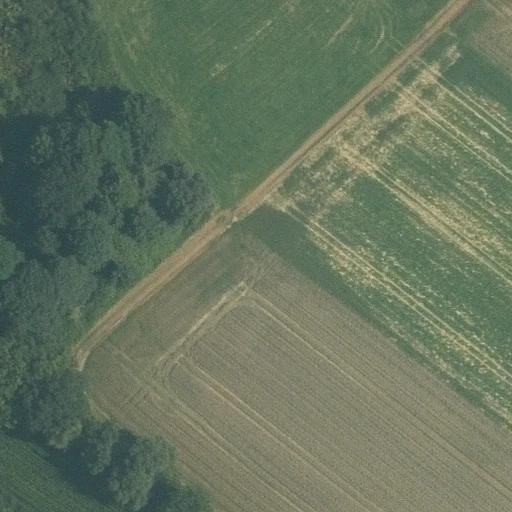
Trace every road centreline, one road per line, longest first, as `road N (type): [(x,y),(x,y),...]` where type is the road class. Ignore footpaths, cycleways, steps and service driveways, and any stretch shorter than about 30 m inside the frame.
road 1 (track): [(71,398),(464,0)]
road 2 (track): [(0,342),(217,511)]
